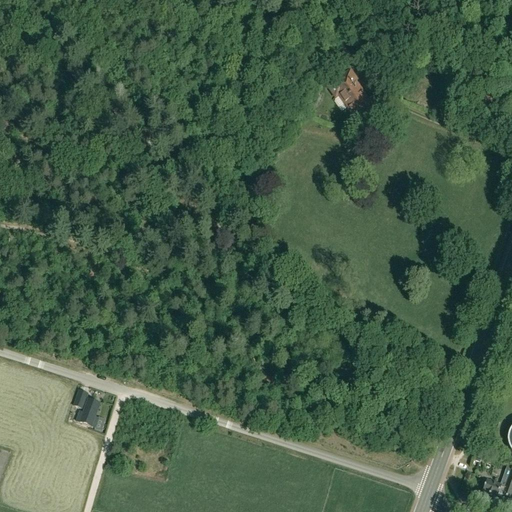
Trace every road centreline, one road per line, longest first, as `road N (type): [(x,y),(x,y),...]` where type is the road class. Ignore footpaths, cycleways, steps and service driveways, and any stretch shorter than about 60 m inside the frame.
road 1 (track): [(253,0),(261,33),(153,192),(425,396)]
road 2 (unclassified): [(429,490),(0,353)]
road 3 (secondary): [(429,490),(511,261)]
road 4 (track): [(17,0),(78,72),(0,188)]
road 5 (track): [(153,192),(126,229),(103,244),(0,220)]
road 6 (track): [(78,72),(169,169)]
road 7 (track): [(88,511),(124,392)]
